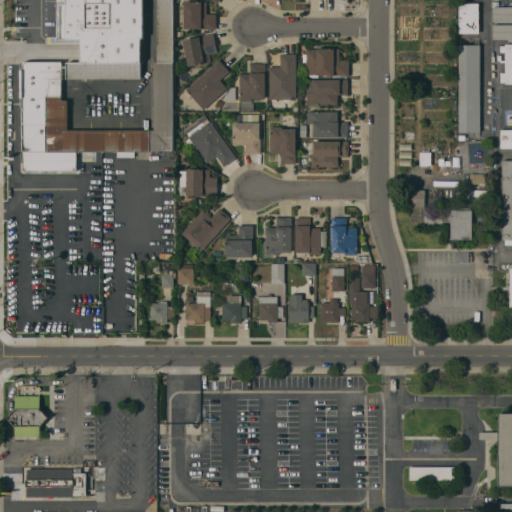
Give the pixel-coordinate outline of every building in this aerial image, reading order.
[(62,62),(62,100),(68,100),(68,130),(154,130),(154,62),(157,62),(157,0),(173,0),(173,152),(134,152),(134,157),(116,157),(116,152),(21,152),(22,61),(23,61),(56,62),(62,62)] [(143,0),(143,38),(140,38),(140,79),(66,79),(66,62),(80,62),(80,44),(80,39),(61,39),(60,39),(60,5),(66,5),(66,2),(59,2),(59,0),(143,0)] [(207,14),(216,14),(216,30),(213,30),(213,29),(198,29),(198,28),(183,28),(184,1),(198,1),(198,0),(202,0),(202,1),(207,1),(207,14)] [(511,6),(511,21),(492,21),(492,7),(491,7),(491,1),(497,1),(497,7),(511,6)] [(478,33),(454,32),(455,3),(479,3),(478,33)] [(511,24),(511,39),(492,39),(492,24),(511,24)] [(218,52),(209,54),(211,61),(188,66),(183,40),(214,33),(218,52)] [(23,61),(23,57),(30,57),(30,56),(34,56),(34,57),(51,57),(61,39),(80,39),(80,44),(66,44),(56,62),(23,61)] [(480,132),(459,132),(459,44),(480,44),(480,132)] [(505,44),(511,44),(511,84),(505,84),(505,82),(500,82),(500,76),(505,76),(505,53),(500,53),(500,46),(505,46),(505,44)] [(339,48),(339,60),(348,60),(349,76),(345,76),(345,75),(334,75),(334,76),(331,76),(331,75),(317,75),(317,74),(306,74),(306,62),(303,62),(303,54),(306,54),(306,49),(339,48)] [(296,54),(296,100),(269,99),(269,70),(269,66),(280,67),(280,54),(296,54)] [(230,71),(220,80),(227,88),(225,90),(203,109),(185,89),(217,62),(219,59),(230,71)] [(265,63),(265,73),(266,73),(265,99),(260,99),(260,101),(239,101),(239,73),(250,73),(250,63),(265,63)] [(348,79),(348,94),(338,94),(338,104),(307,104),(307,92),(307,79),(348,79)] [(236,87),(236,101),(223,101),(231,87),(236,87)] [(415,99),(400,100),(400,91),(415,90),(415,99)] [(337,111),(337,122),(348,122),(348,137),(313,137),(313,124),(307,124),(307,112),(337,111)] [(259,114),(259,122),(260,122),(259,138),(261,138),(260,154),(246,154),(246,145),(233,145),(233,122),(236,122),(236,114),(259,114)] [(236,157),(224,166),(216,156),(207,163),(193,143),(189,146),(185,141),(189,138),(188,137),(189,136),(186,132),(201,121),(202,122),(207,119),(209,122),(210,121),(236,157)] [(283,126),(283,128),(295,128),(295,154),(296,154),(296,164),(281,164),(280,153),(270,153),(270,126),(283,126)] [(511,130),(511,148),(500,148),(500,130),(511,130)] [(348,141),(348,156),(338,156),(338,160),(338,166),(311,166),(311,155),(313,155),(313,141),(348,141)] [(431,152),(431,165),(420,165),(419,152),(431,152)] [(511,239),(502,239),(502,160),(511,160),(511,239)] [(179,170),(187,170),(187,168),(210,169),(209,177),(217,177),(217,196),(186,196),(186,194),(179,194),(179,170)] [(484,173),(485,184),(470,184),(469,174),(484,173)] [(425,190),(425,208),(469,207),(469,209),(472,209),(472,239),(451,240),(451,224),(411,225),(411,190),(425,190)] [(487,190),(487,202),(469,202),(469,190),(487,190)] [(201,251),(182,233),(202,210),(211,217),(220,208),(231,218),(201,251)] [(291,217),(291,252),(278,252),(278,254),(266,254),(266,234),(265,234),(265,227),(276,227),(276,217),(291,217)] [(311,217),(311,228),(321,228),(321,231),(326,231),(326,247),(321,247),(321,254),(308,254),(308,252),(296,252),(295,218),(311,217)] [(347,217),(347,227),(357,227),(357,254),(345,255),(345,252),(332,252),(331,217),(347,217)] [(253,225),(253,240),(252,240),(252,257),(225,257),(225,235),(238,235),(238,225),(253,225)] [(194,283),(177,283),(178,264),(191,264),(191,266),(192,266),(192,269),(194,269),(194,283)] [(284,264),(284,283),(272,283),(271,264),(284,264)] [(316,264),(315,275),(302,275),(302,264),(316,264)] [(375,265),(375,287),(362,288),(361,265),(375,265)] [(237,277),(237,272),(240,272),(239,268),(248,268),(248,281),(240,281),(240,277),(237,277)] [(267,268),(267,281),(259,281),(259,268),(267,268)] [(344,268),(344,275),(344,291),(332,291),(332,276),(332,268),(344,268)] [(173,287),(162,287),(161,274),(165,274),(165,270),(173,270),(173,271),(176,271),(176,278),(173,278),(173,287)] [(349,304),(349,277),(360,278),(360,291),(367,291),(367,302),(369,302),(369,306),(378,306),(378,318),(369,318),(369,322),(358,322),(358,320),(351,320),(351,304),(349,304)] [(210,291),(210,320),(204,320),(204,322),(195,322),(195,324),(187,324),(187,320),(186,320),(186,302),(196,302),(196,291),(210,291)] [(302,294),(302,299),(307,299),(307,302),(309,302),(309,306),(314,306),(314,317),(309,317),(309,322),(293,322),(291,321),(289,320),(289,302),(290,302),(290,294),(302,294)] [(241,295),(241,306),(247,306),(247,318),(241,318),(241,322),(229,322),(229,320),(223,320),(223,303),(229,303),(229,295),(241,295)] [(330,296),(330,299),(336,299),(337,299),(337,302),(336,302),(336,303),(338,303),(338,308),(345,308),(345,318),(338,318),(338,322),(329,322),(329,320),(320,320),(320,303),(321,303),(321,296),(330,296)] [(274,297),(274,303),(277,303),(277,306),(283,306),(283,317),(277,317),(277,322),(266,322),(266,320),(259,320),(259,303),(259,297),(274,297)] [(161,302),(161,301),(167,301),(167,302),(167,306),(174,306),(174,318),(167,318),(167,322),(156,322),(156,320),(149,320),(149,302),(161,302)] [(15,395),(40,395),(40,408),(49,418),(40,427),(40,436),(15,436),(15,427),(5,418),(15,408),(15,395)] [(511,487),(499,487),(499,439),(479,439),(479,431),(498,431),(498,413),(511,413),(511,487)] [(454,465),(454,478),(408,479),(408,465),(454,465)] [(72,468),(81,468),(81,473),(86,473),(86,495),(73,495),(73,497),(27,497),(27,469),(72,468)]
